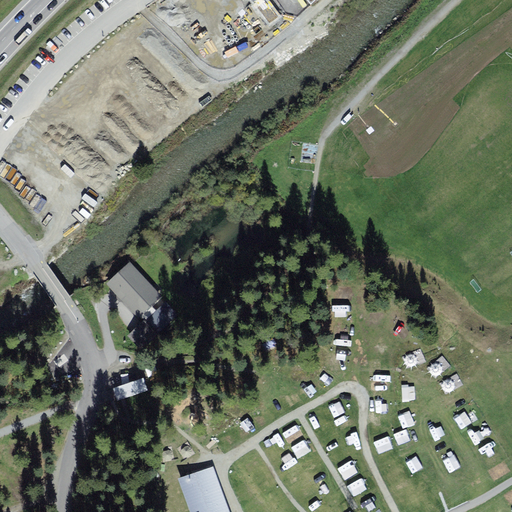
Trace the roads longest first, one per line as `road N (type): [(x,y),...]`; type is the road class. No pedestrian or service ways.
road 1 (track): [(0,435),(209,342),(275,299),(298,261),(330,121),(458,0)]
road 2 (track): [(230,511),(220,488),(231,457),(347,386),(359,388),(370,466),(395,511)]
road 3 (unclassified): [(0,218),(64,305),(94,367),(67,511)]
